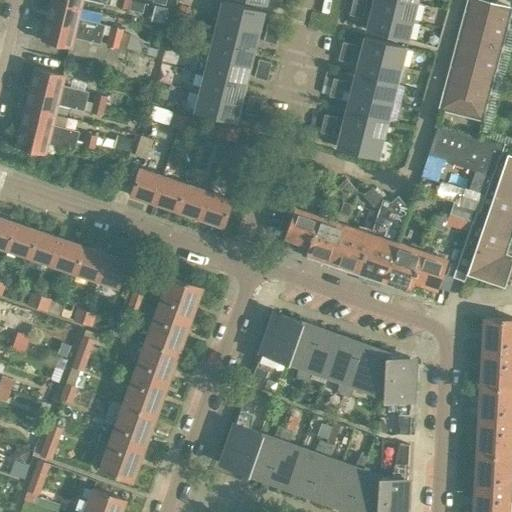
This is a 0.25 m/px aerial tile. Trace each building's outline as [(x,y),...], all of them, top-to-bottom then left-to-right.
[(129,1),(123,0),(117,0),(115,10),(126,13),(129,1)] [(222,0),(217,20),(257,30),(262,11),(222,0)] [(405,0),(373,0),(371,10),(411,20),(415,2),(405,0)] [(498,11),(500,4),(485,0),(469,0),(468,6),(466,5),(465,11),(466,12),(464,20),(463,19),(461,25),(463,25),(461,34),(459,33),(458,39),(459,39),(457,48),(455,47),(454,53),(455,53),(453,62),(452,61),(450,67),(452,67),(449,75),(448,75),(446,81),(448,81),(442,102),(481,112),(490,78),(491,78),(501,44),(499,43),(501,36),(503,36),(509,14),(498,11)] [(79,8),(51,1),(47,21),(102,34),(104,24),(77,18),(79,8)] [(351,4),(349,13),(361,17),(364,7),(351,4)] [(411,20),(371,10),(366,29),(406,39),(411,20)] [(217,20),(213,38),(252,48),(257,30),(217,20)] [(102,34),(47,21),(42,41),(70,47),(72,37),(99,44),(102,34)] [(279,25),(266,22),(264,31),(277,34),(279,25)] [(111,27),(109,36),(120,38),(122,29),(111,27)] [(277,34),(264,31),(262,40),(275,43),(277,34)] [(120,38),(109,36),(106,45),(118,47),(120,38)] [(365,37),(360,56),(399,66),(404,47),(365,37)] [(252,48),(213,38),(208,55),(248,66),(252,48)] [(342,41),(340,50),(352,53),(354,44),(342,41)] [(340,50),(338,59),(350,62),(352,53),(340,50)] [(208,55),(203,74),(243,84),(248,66),(208,55)] [(360,56),(355,74),(395,84),(399,66),(360,56)] [(270,61),(257,58),(255,67),(268,70),(270,61)] [(255,67),(253,76),(266,79),(268,70),(255,67)] [(30,88),(86,102),(88,92),(60,86),(63,75),(35,68),(30,88)] [(243,84),(203,74),(199,92),(238,102),(243,84)] [(355,74),(351,92),(390,102),(395,84),(355,74)] [(333,78),(331,87),(343,90),(345,81),(333,78)] [(331,87),(329,96),(341,99),(343,90),(331,87)] [(30,88),(25,108),(53,115),(56,105),(84,111),(86,102),(30,88)] [(238,102),(199,92),(194,111),(234,121),(238,102)] [(351,92),(346,110),(386,120),(390,102),(351,92)] [(94,94),(92,104),(104,106),(106,97),(94,94)] [(248,94),(246,104),(259,107),(261,98),(248,94)] [(104,106),(92,104),(90,113),(101,116),(104,106)] [(246,104),(244,113),(256,116),(259,107),(246,104)] [(53,115),(25,108),(20,127),(76,141),(78,132),(51,125),(53,115)] [(346,110),(342,128),(381,138),(386,120),(346,110)] [(182,114),(172,112),(169,125),(179,127),(182,114)] [(191,117),(182,114),(179,127),(188,129),(191,117)] [(324,114),(322,123),(334,126),(336,117),(324,114)] [(322,123),(319,132),(332,135),(334,126),(322,123)] [(220,124),(217,136),(226,139),(229,126),(220,124)] [(238,128),(229,126),(226,139),(235,141),(238,128)] [(492,172),(498,154),(500,146),(440,126),(431,151),(492,172)] [(76,141),(20,127),(15,148),(43,155),(46,144),(74,151),(76,141)] [(381,138),(342,128),(337,147),(376,157),(381,138)] [(85,134),(83,143),(94,145),(96,136),(85,134)] [(114,149),(126,152),(130,140),(118,136),(114,149)] [(94,145),(83,143),(80,152),(92,154),(94,145)] [(138,144),(134,155),(146,159),(149,148),(138,144)] [(498,154),(492,172),(478,211),(475,210),(460,255),(470,258),(465,273),(504,286),(510,267),(500,263),(511,228),(511,154),(507,153),(505,156),(498,154)] [(311,179),(314,168),(303,165),(300,176),(311,179)] [(153,202),(162,176),(138,168),(129,194),(153,202)] [(162,176),(153,202),(176,210),(185,184),(162,176)] [(336,186),(346,197),(355,190),(345,178),(336,186)] [(185,184),(176,210),(199,218),(208,191),(185,184)] [(373,207),(382,199),(371,187),(362,194),(373,207)] [(231,199),(208,191),(199,218),(222,226),(231,199)] [(369,233),(356,272),(382,280),(395,242),(407,208),(397,195),(390,202),(382,199),(370,233),(369,233)] [(452,201),(448,213),(459,216),(471,220),(475,209),(452,201)] [(307,245),(317,215),(294,208),(284,237),(307,245)] [(448,213),(444,224),(455,228),(459,216),(448,213)] [(317,215),(307,245),(304,254),(331,263),(344,224),(317,215)] [(0,246),(5,249),(14,222),(0,217),(0,246)] [(38,230),(14,222),(5,249),(29,257),(38,230)] [(369,233),(344,224),(331,263),(356,272),(369,233)] [(38,230),(29,257),(52,264),(61,238),(38,230)] [(61,238),(52,264),(74,272),(83,246),(61,238)] [(395,242),(382,280),(408,289),(421,250),(395,242)] [(83,246),(74,272),(97,280),(106,254),(83,246)] [(421,250),(408,289),(409,289),(412,280),(435,288),(445,258),(421,250)] [(125,261),(106,254),(97,280),(116,287),(125,261)] [(168,275),(156,309),(189,320),(201,287),(168,275)] [(137,311),(140,302),(143,295),(133,291),(127,307),(137,311)] [(41,296),(31,293),(27,304),(37,307),(41,296)] [(46,311),(50,299),(41,296),(37,307),(46,311)] [(140,302),(137,311),(145,313),(148,305),(140,302)] [(85,311),(76,308),(72,319),(81,323),(85,311)] [(156,309),(145,340),(177,352),(189,320),(156,309)] [(90,326),(94,314),(85,311),(81,323),(90,326)] [(279,313),(275,322),(271,321),(248,384),(249,384),(258,387),(275,357),(286,361),(286,359),(300,322),(300,321),(279,313)] [(481,352),(511,353),(511,319),(483,318),(481,352)] [(319,329),(300,322),(286,359),(298,364),(294,378),(301,380),(319,329)] [(340,336),(319,329),(301,380),(308,383),(314,369),(326,374),(340,336)] [(17,333),(14,341),(26,346),(29,337),(17,333)] [(96,375),(98,369),(101,361),(87,356),(93,340),(82,336),(71,367),(81,371),(82,370),(96,375)] [(360,344),(340,336),(326,374),(339,378),(335,392),(342,395),(360,344)] [(145,340),(133,372),(166,384),(177,352),(145,340)] [(14,341),(10,350),(23,355),(26,346),(14,341)] [(62,342),(57,353),(66,357),(70,345),(62,342)] [(367,389),(380,351),(360,344),(342,395),(348,397),(354,384),(367,389)] [(380,351),(367,389),(383,394),(383,399),(395,399),(399,433),(407,434),(409,434),(412,368),(408,367),(408,357),(387,356),(387,353),(380,351)] [(511,353),(481,352),(479,387),(511,388),(511,353)] [(133,372),(122,404),(154,416),(166,384),(133,372)] [(13,381),(1,377),(0,379),(0,387),(9,390),(13,381)] [(76,387),(65,383),(59,398),(70,402),(76,387)] [(9,390),(0,387),(0,397),(6,400),(9,390)] [(511,388),(479,387),(477,421),(511,423),(511,416),(511,388)] [(260,432),(249,428),(255,395),(247,392),(247,391),(246,391),(223,453),(228,455),(224,465),(246,472),(246,471),(260,434),(260,432)] [(122,404),(110,436),(143,448),(154,416),(122,404)] [(477,421),(475,454),(510,456),(511,423),(477,421)] [(332,423),(325,442),(306,493),(327,500),(340,463),(328,458),(331,444),(338,425),(332,423)] [(50,424),(39,455),(50,459),(61,428),(50,424)] [(272,438),(260,434),(246,471),(266,478),(284,427),(278,425),(272,438)] [(291,430),(284,427),(266,478),(286,485),(300,448),(287,443),(291,430)] [(143,448),(110,436),(99,469),(131,480),(143,448)] [(300,448),(286,485),(306,493),(325,442),(318,439),(312,452),(300,448)] [(381,477),(368,511),(399,511),(400,510),(404,510),(408,444),(407,444),(398,444),(390,477),(381,477)] [(17,447),(12,459),(14,459),(23,463),(28,451),(17,447)] [(353,467),(340,463),(327,500),(347,507),(361,470),(366,456),(359,454),(353,467)] [(475,454),(474,488),(508,490),(509,469),(510,460),(510,456),(475,454)] [(37,494),(48,463),(37,459),(26,490),(37,494)] [(361,470),(347,507),(360,511),(368,511),(381,477),(379,477),(361,470)] [(92,487),(82,511),(119,511),(124,499),(92,487)] [(507,511),(508,490),(474,488),(472,511),(507,511)]
